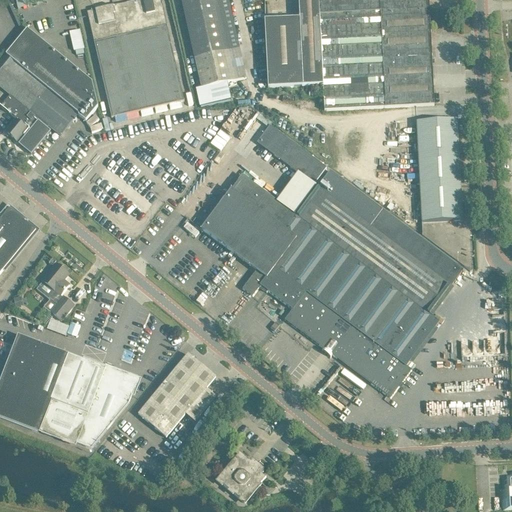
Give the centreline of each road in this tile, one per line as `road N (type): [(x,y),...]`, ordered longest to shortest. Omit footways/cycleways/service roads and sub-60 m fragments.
road 1 (unclassified): [(511,444),(351,451),(0,166)]
road 2 (unclassified): [(511,269),(493,252),(479,0)]
road 3 (unknown): [(144,285),(108,357),(0,325)]
road 4 (unknown): [(493,252),(409,410)]
road 5 (unknown): [(113,260),(203,135)]
